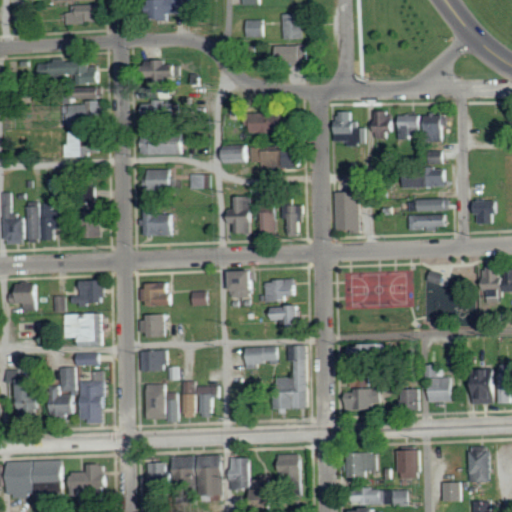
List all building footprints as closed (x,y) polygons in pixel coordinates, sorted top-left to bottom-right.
[(153,0),(154,19),(172,18),(172,13),(194,12),(193,0),(153,0)] [(72,22),(104,21),(103,4),(76,5),(77,12),(71,12),(72,22)] [(307,38),(307,13),(287,13),(288,38),(307,38)] [(269,20),(249,20),(248,37),(269,37),(269,20)] [(276,46),(277,63),(313,62),(312,45),(276,46)] [(183,63),(171,63),(171,59),(155,59),(155,81),(183,80),(183,63)] [(69,62),(69,60),(42,61),(42,76),(79,74),(79,84),(106,83),(105,66),(95,67),(94,61),(69,62)] [(180,87),(155,86),(154,100),(148,99),(147,118),(178,120),(180,87)] [(91,100),(106,100),(106,88),(77,89),(78,104),(91,103),(91,100)] [(65,105),(66,127),(90,126),(90,118),(106,118),(106,101),(92,101),(92,104),(65,105)] [(359,110),(342,111),(343,141),(354,140),(354,144),(370,144),(370,127),(360,127),(359,110)] [(377,132),(382,132),(382,141),(399,141),(400,112),(377,111),(377,132)] [(258,133),(290,132),(290,112),(252,113),(252,124),(257,124),(258,133)] [(450,137),(450,115),(406,114),(406,137),(450,137)] [(92,156),(91,131),(70,131),(71,156),(92,156)] [(146,154),(192,154),(193,134),(146,133),(146,154)] [(256,146),(257,161),(268,161),(268,169),(303,168),(302,145),(256,146)] [(226,163),(255,162),(255,148),(226,148),(226,163)] [(448,162),(448,153),(432,153),(433,163),(448,162)] [(453,186),(452,167),(409,168),(410,187),(453,186)] [(177,169),(149,169),(149,190),(177,191),(177,169)] [(210,189),(210,174),(194,174),(194,188),(210,189)] [(341,230),(365,229),(364,181),(354,181),(354,191),(340,192),(341,230)] [(16,193),(9,193),(11,243),(31,243),(30,217),(17,217),(16,193)] [(257,196),(238,196),(239,208),(232,208),(232,223),(240,223),(240,232),(255,232),(255,223),(258,223),(257,196)] [(455,209),(455,198),(415,200),(415,211),(455,209)] [(107,237),(108,199),(92,199),(91,237),(107,237)] [(505,213),(505,200),(478,200),(478,213),(483,213),(483,223),(499,223),(499,213),(505,213)] [(290,233),(305,233),(305,204),(290,204),(290,233)] [(72,229),(72,207),(35,208),(36,240),(62,239),(61,229),(72,229)] [(151,235),(179,235),(179,214),(162,213),(162,209),(147,208),(147,225),(151,225),(151,235)] [(281,231),(280,211),(267,212),(267,232),(281,231)] [(416,213),(416,228),(454,227),(454,212),(416,213)] [(492,302),(509,302),(509,292),(511,292),(511,270),(507,271),(507,267),(485,267),(485,289),(492,289),(492,302)] [(442,282),(445,272),(431,268),(428,279),(442,282)] [(238,270),(238,298),(259,297),(258,270),(238,270)] [(84,280),(84,295),(78,295),(79,304),(109,302),(108,279),(84,280)] [(272,301),(292,300),(292,294),(302,294),(301,279),(271,280),(272,301)] [(43,306),(42,283),(24,284),(25,307),(43,306)] [(153,300),(153,306),(177,305),(176,284),(146,284),(146,300),(153,300)] [(199,305),(214,305),(213,290),(198,291),(199,305)] [(58,311),(69,311),(69,296),(57,296),(58,311)] [(305,305),(273,306),(274,319),(292,319),(292,326),(305,326),(305,305)] [(84,345),(109,345),(108,313),(69,314),(70,337),(84,337),(84,345)] [(154,336),(171,336),(170,314),(152,314),(152,320),(144,320),(144,331),(154,331),(154,336)] [(381,344),(352,345),(352,361),(381,360),(381,344)] [(314,407),(312,345),(294,345),(294,361),(299,361),(300,377),(290,378),(290,392),(285,392),(286,409),(314,407)] [(283,346),(252,347),(252,367),(263,367),(263,362),(284,361),(283,346)] [(171,370),(170,350),(147,351),(148,371),(171,370)] [(106,365),(106,352),(82,351),(82,364),(106,365)] [(480,403),(511,402),(511,363),(501,364),(501,369),(479,369),(480,403)] [(433,401),(457,402),(458,377),(445,376),(446,365),(435,364),(433,401)] [(82,414),(80,367),(67,367),(69,396),(57,397),(57,415),(82,414)] [(355,385),(370,387),(371,378),(355,377),(355,385)] [(26,379),(26,418),(45,418),(45,379),(26,379)] [(112,421),(111,380),(88,381),(89,422),(112,421)] [(224,385),(198,386),(197,381),(189,381),(190,416),(218,415),(218,397),(224,397),(224,385)] [(153,384),(154,419),(173,418),(173,422),(184,422),(183,392),(171,393),(171,383),(153,384)] [(428,404),(428,389),(407,388),(407,404),(428,404)] [(386,389),(350,389),(350,409),(386,409),(386,389)] [(405,450),(405,479),(426,478),(425,449),(405,450)] [(475,482),(496,481),(495,450),(475,451),(475,482)] [(352,476),(382,475),(381,452),(352,453),(352,476)] [(307,454),(282,454),(283,482),(308,482),(307,454)] [(229,494),(229,467),(223,467),(223,456),(180,455),(180,478),(210,478),(210,494),(229,494)] [(256,458),(237,458),(238,490),(256,490),(256,458)] [(41,497),(41,492),(72,492),(71,460),(12,461),(13,498),(41,497)] [(152,498),(172,497),(171,462),(151,463),(152,498)] [(95,464),(95,473),(74,473),(74,494),(114,493),(113,463),(95,464)] [(466,482),(449,482),(449,501),(467,500),(466,482)] [(365,504),(396,504),(396,489),(366,488),(365,504)] [(398,506),(414,506),(413,490),(397,490),(398,506)] [(479,511),(495,511),(495,501),(479,501),(479,511)]
